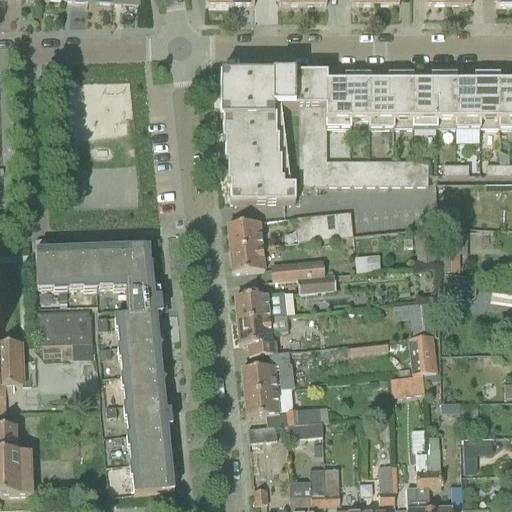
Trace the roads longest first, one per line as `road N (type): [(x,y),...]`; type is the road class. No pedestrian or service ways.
road 1 (residential): [(170,68),(228,511)]
road 2 (residential): [(170,68),(511,64)]
road 3 (residential): [(0,68),(170,68)]
